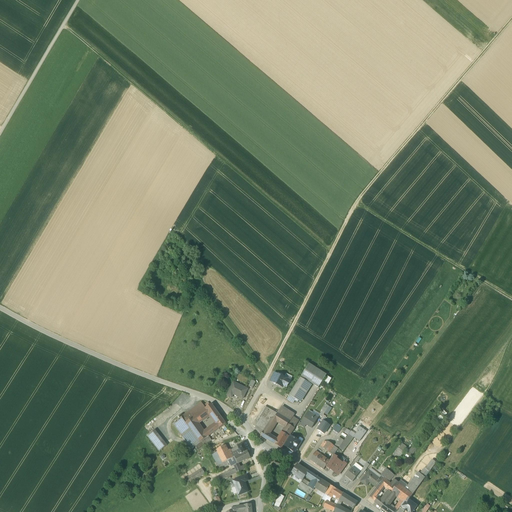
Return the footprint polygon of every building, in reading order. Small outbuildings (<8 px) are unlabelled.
[(326,375),(309,364),(301,377),(318,388),(326,375)] [(283,375),(281,374),(279,375),(278,375),(274,373),(270,381),(273,383),(274,385),(276,384),(276,386),(278,385),(283,387),(283,386),(286,388),(287,385),(289,384),(291,380),(284,377),(283,375)] [(300,378),(289,395),(296,399),(298,401),(310,384),(300,378)] [(243,389),(233,384),(227,397),(231,399),(233,396),(243,401),(247,392),(242,390),(243,389)] [(201,403),(190,411),(194,416),(205,409),(205,408),(204,406),(201,403)] [(218,414),(211,404),(210,405),(205,408),(205,409),(210,414),(212,418),(218,414)] [(294,414),(282,406),(277,414),(289,421),(292,417),(293,417),(294,415),(294,414)] [(264,407),(256,420),(259,422),(267,409),(264,407)] [(267,409),(259,422),(256,427),(255,427),(254,429),(261,436),(272,418),(274,419),(277,414),(268,408),(267,409)] [(194,416),(193,418),(197,423),(210,414),(205,409),(194,416)] [(190,411),(181,417),(185,423),(193,418),(194,416),(190,411)] [(318,418),(308,412),(300,425),(304,427),(306,425),(311,428),(318,418)] [(225,424),(218,414),(212,418),(216,423),(220,428),(225,424)] [(289,421),(277,414),(274,419),(273,420),(277,422),(286,427),(290,422),(289,421)] [(185,423),(181,417),(172,424),(183,438),(191,431),(185,423)] [(193,418),(185,423),(191,431),(200,443),(201,441),(207,437),(204,432),(197,423),(193,418)] [(272,418),(261,436),(262,437),(274,445),(277,440),(268,435),(277,422),(273,420),(274,419),(272,418)] [(323,421),(318,430),(324,434),(329,425),(323,421)] [(209,428),(207,430),(211,435),(220,428),(216,423),(216,424),(209,428)] [(358,431),(364,435),(367,432),(359,427),(357,430),(358,431)] [(167,445),(154,430),(147,436),(159,452),(167,445)] [(282,432),(277,440),(274,445),(281,449),(290,434),(284,430),(282,432)] [(183,438),(182,438),(191,449),(195,446),(200,443),(191,431),(183,438)] [(353,437),(360,442),(364,435),(358,431),(353,437)] [(338,449),(334,455),(338,458),(339,458),(353,439),(348,435),(344,441),(338,449)] [(207,437),(201,441),(205,446),(212,441),(208,436),(207,437)] [(301,443),(290,436),(284,446),(293,452),(295,451),(301,443)] [(344,441),(339,438),(337,441),(338,441),(334,446),(338,449),(344,441)] [(200,443),(195,446),(198,451),(205,446),(201,441),(200,443)] [(334,446),(328,442),(323,448),(327,451),(333,456),(334,455),(338,449),(334,446)] [(243,443),(238,446),(239,450),(232,454),(233,458),(234,457),(247,451),(243,443)] [(407,447),(401,444),(393,454),(394,455),(395,454),(400,458),(404,453),(403,453),(405,450),(407,447)] [(225,445),(216,450),(217,452),(223,463),(231,459),(228,451),(225,445)] [(414,445),(406,454),(410,457),(418,449),(414,445)] [(320,446),(310,460),(317,465),(322,457),(319,455),(321,453),(324,455),(327,451),(323,448),(320,446)] [(247,451),(234,457),(237,464),(238,464),(250,457),(247,451)] [(223,463),(217,452),(212,455),(220,470),(230,465),(231,466),(234,465),(237,464),(234,457),(231,459),(223,463)] [(338,464),(335,462),(338,458),(334,455),(333,456),(329,462),(326,467),(329,469),(331,468),(339,474),(347,464),(344,462),(342,463),(340,462),(338,464)] [(329,462),(322,457),(317,465),(323,470),(326,467),(329,462)] [(417,460),(411,468),(414,471),(421,463),(417,460)] [(432,460),(425,469),(429,472),(436,463),(432,460)] [(309,471),(298,464),(294,470),(291,474),(292,474),(290,477),(301,484),(301,483),(308,488),(312,481),(306,476),(309,471)] [(362,469),(355,464),(352,468),(359,474),(360,471),(362,469)] [(359,474),(352,468),(345,476),(352,482),(356,477),(359,474)] [(202,469),(183,481),(186,486),(205,474),(202,469)] [(233,470),(231,470),(230,471),(212,479),(214,484),(238,473),(236,469),(234,470),(233,470)] [(425,469),(408,492),(412,495),(429,472),(425,469)] [(386,470),(381,477),(383,479),(389,472),(386,470)] [(321,479),(309,471),(306,476),(312,481),(308,488),(313,491),(314,488),(317,484),(318,484),(321,479)] [(379,479),(369,471),(360,482),(364,485),(367,481),(373,486),(379,479)] [(389,472),(383,479),(387,482),(393,475),(390,472),(389,472)] [(246,476),(233,481),(235,487),(233,487),(235,493),(237,492),(238,495),(248,492),(244,482),(248,480),(246,476)] [(381,477),(379,479),(373,486),(376,488),(379,484),(383,479),(381,477)] [(330,486),(321,479),(318,484),(317,484),(314,488),(325,495),(330,486)] [(387,482),(383,479),(379,484),(383,487),(388,490),(391,493),(395,488),(394,488),(391,485),(387,482)] [(308,488),(301,483),(301,484),(299,487),(306,491),(308,488)] [(404,488),(398,484),(395,488),(391,493),(392,493),(396,496),(397,497),(404,489),(404,488)] [(339,491),(330,486),(325,495),(331,498),(334,494),(337,496),(339,491)] [(380,491),(376,488),(369,497),(378,504),(381,500),(376,496),(380,491)] [(404,489),(397,497),(401,499),(404,501),(407,503),(409,500),(411,498),(412,495),(408,492),(404,489)] [(386,492),(381,500),(385,503),(390,495),(386,492)] [(385,503),(382,507),(381,509),(385,511),(391,511),(393,510),(388,506),(396,496),(392,493),(390,495),(385,503)] [(353,500),(343,494),(340,498),(340,499),(339,500),(342,502),(353,509),(356,504),(352,501),(353,500)] [(401,499),(393,510),(396,511),(400,506),(404,501),(401,499)] [(408,511),(412,511),(416,506),(409,500),(407,503),(404,501),(400,506),(405,510),(407,511),(408,511)] [(328,502),(326,501),(323,507),(333,511),(336,506),(328,502)]
